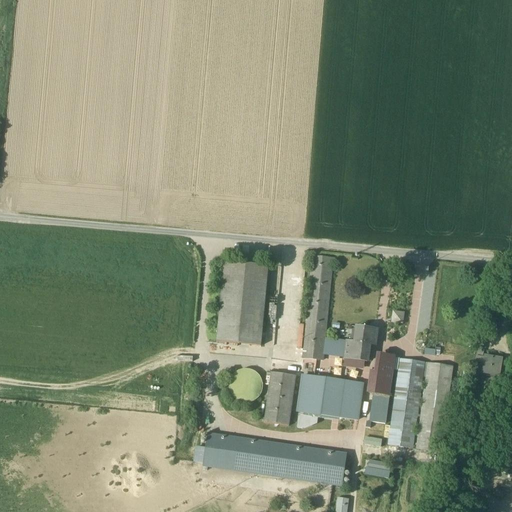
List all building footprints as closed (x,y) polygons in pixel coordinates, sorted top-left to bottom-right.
[(333,259),(313,257),(302,365),(322,368),(323,356),(324,339),(333,259)] [(268,267),(223,263),(216,343),(260,347),(268,267)] [(389,323),(401,324),(402,312),(390,311),(389,323)] [(286,348),(295,348),(296,325),(287,324),(286,348)] [(377,331),(358,328),(356,344),(346,342),(345,359),(344,360),(367,363),(369,346),(375,347),(377,331)] [(346,342),(324,339),(323,356),(345,359),(346,342)] [(436,345),(426,344),(424,355),(439,357),(440,349),(435,349),(436,345)] [(369,422),(385,425),(389,396),(388,396),(393,359),(380,357),(377,373),(371,373),(368,394),(373,395),(369,422)] [(501,359),(484,357),(484,358),(476,357),(474,373),(499,377),(501,359)] [(424,364),(400,360),(388,446),(412,450),(424,364)] [(452,368),(428,364),(416,451),(440,454),(452,368)] [(261,395),(262,389),(262,383),(260,378),(256,374),(250,371),(245,370),(239,372),(234,375),(231,380),(229,385),(229,391),(232,397),(236,401),(241,403),(247,404),(253,403),(257,399),(261,395)] [(295,377),(271,373),(264,424),(288,427),(295,377)] [(363,387),(301,378),(297,412),(358,420),(363,387)] [(497,400),(491,398),(488,411),(495,412),(497,400)] [(267,443),(207,434),(203,465),(263,474),(267,443)] [(362,438),(362,446),(380,447),(380,438),(362,438)] [(346,455),(267,443),(263,474),(342,485),(346,455)] [(496,460),(489,458),(484,472),(490,474),(494,465),(496,460)] [(368,469),(388,472),(389,465),(369,462),(368,469)] [(511,475),(511,471),(494,465),(490,474),(510,482),(511,475)] [(366,469),(365,476),(388,480),(389,473),(388,472),(368,469),(366,469)] [(472,488),(481,491),(484,484),(475,481),(472,488)] [(346,511),(348,500),(337,499),(335,511),(346,511)]
